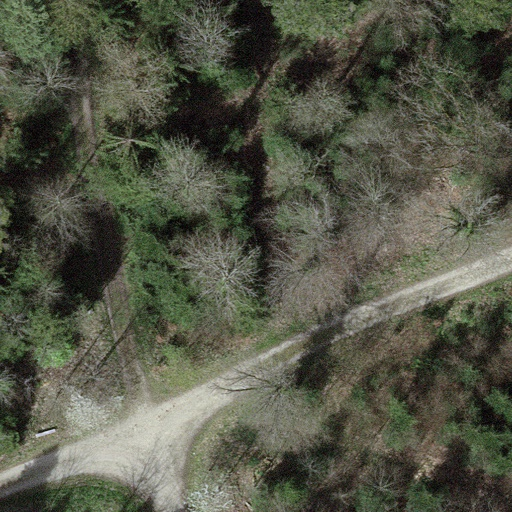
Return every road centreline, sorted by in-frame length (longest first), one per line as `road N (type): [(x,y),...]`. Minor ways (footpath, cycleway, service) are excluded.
road 1 (track): [(0,488),(511,252)]
road 2 (track): [(176,511),(98,230),(76,0)]
